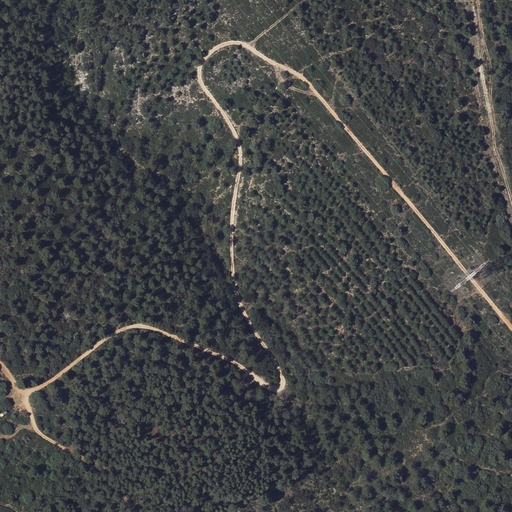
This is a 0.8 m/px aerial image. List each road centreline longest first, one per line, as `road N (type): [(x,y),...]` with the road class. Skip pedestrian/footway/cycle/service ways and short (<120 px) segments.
road 1 (track): [(23,393),(140,323),(233,360),(275,389),(285,385),(236,297),(231,230),(242,157),(200,77),(204,58),(233,41),(312,86),(511,327)]
road 2 (track): [(135,511),(105,463),(41,434),(0,364)]
